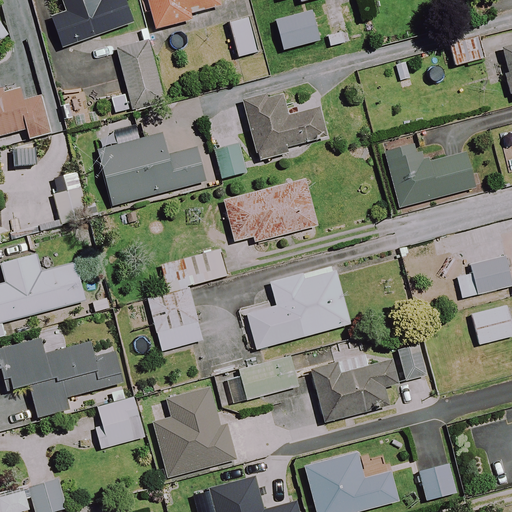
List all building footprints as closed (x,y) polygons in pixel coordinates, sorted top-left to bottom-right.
[(102,0),(100,1),(100,0),(59,0),(65,14),(50,20),(61,51),(133,25),(124,0),(102,0)] [(222,9),(219,0),(146,0),(155,32),(191,23),(189,17),(222,9)] [(363,42),(354,2),(324,9),(332,48),(363,42)] [(256,54),(249,22),(230,27),(238,59),(256,54)] [(482,62),(476,38),(447,45),(453,69),(482,62)] [(162,103),(147,42),(115,50),(130,111),(162,103)] [(511,50),(501,53),(511,98),(511,50)] [(21,103),(17,89),(0,94),(0,139),(25,133),(28,143),(49,137),(38,99),(21,103)] [(314,89),(282,97),(244,105),(257,163),(287,157),(285,150),(325,141),(314,89)] [(111,209),(220,181),(213,156),(199,160),(197,150),(168,158),(162,136),(137,143),(139,151),(99,161),(111,209)] [(249,175),(242,147),(214,154),(220,182),(249,175)] [(416,167),(412,150),(385,157),(398,210),(474,192),(466,156),(416,167)] [(316,229),(304,182),(223,203),(234,245),(252,240),(253,246),(316,229)] [(86,223),(80,192),(54,197),(60,227),(86,223)] [(225,279),(218,252),(160,268),(168,297),(147,303),(161,354),(202,343),(187,290),(225,279)] [(0,339),(3,338),(0,325),(0,323),(85,303),(76,266),(39,275),(35,257),(1,266),(6,286),(0,287),(0,339)] [(511,289),(504,261),(470,269),(471,276),(456,280),(461,302),(511,289)] [(348,327),(332,269),(270,286),(276,308),(246,316),(256,352),(348,327)] [(511,339),(511,329),(507,307),(470,316),(478,348),(511,339)] [(426,379),(418,348),(396,354),(403,384),(426,379)] [(239,372),(241,378),(224,382),(229,406),(268,397),(298,390),(291,359),(239,372)] [(385,415),(383,408),(390,407),(386,387),(397,384),(391,361),(366,367),(364,359),(308,372),(322,430),(385,415)] [(168,477),(233,460),(221,415),(214,417),(207,390),(168,400),(173,421),(155,426),(168,477)] [(0,434),(34,425),(27,399),(0,406),(0,434)] [(142,440),(131,400),(97,409),(102,428),(94,430),(100,452),(142,440)] [(365,480),(358,454),(304,469),(315,511),(366,511),(399,503),(391,473),(365,480)] [(455,497),(450,467),(420,472),(425,502),(455,497)] [(265,511),(261,511),(254,479),(208,490),(213,511),(296,511),(295,505),(265,511)] [(0,511),(26,511),(19,480),(0,484),(0,511)] [(63,511),(65,511),(58,480),(28,487),(33,511),(63,511)]
